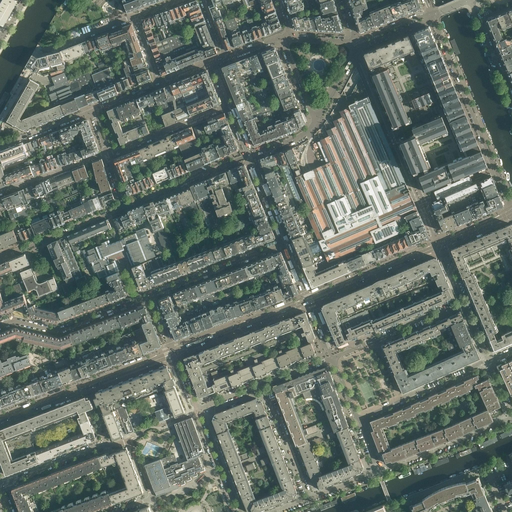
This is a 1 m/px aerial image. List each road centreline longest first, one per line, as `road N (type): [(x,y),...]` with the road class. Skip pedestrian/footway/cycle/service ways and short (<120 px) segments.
road 1 (tertiary): [(174,352),(440,245)]
road 2 (residential): [(431,16),(511,208)]
road 3 (residential): [(152,498),(129,439),(0,486)]
road 4 (tertiary): [(0,420),(174,352)]
road 5 (residential): [(0,326),(14,321),(60,331),(150,298)]
road 6 (residential): [(150,298),(286,245)]
road 7 (residential): [(511,419),(379,472)]
road 8 (residential): [(250,156),(124,207)]
road 9 (residential): [(124,207),(0,258)]
road 10 (residential): [(106,155),(229,106)]
road 11 (residential): [(309,499),(262,385)]
